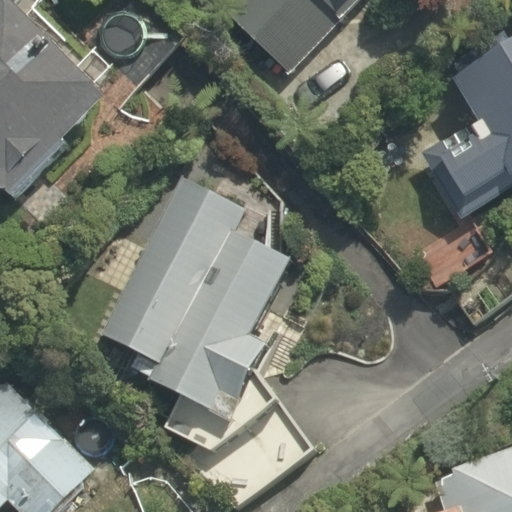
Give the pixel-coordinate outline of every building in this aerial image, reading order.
[(0,0),(0,226),(5,231),(90,142),(90,83),(3,0),(0,0)] [(273,0),(239,40),(280,75),(344,0),(273,0)] [(511,28),(439,72),(468,121),(423,147),(464,217),(511,188),(511,28)] [(176,145),(83,319),(149,354),(133,383),(151,393),(127,415),(211,511),(230,511),(309,444),(243,368),(258,340),(247,334),(286,261),(274,255),(298,211),(176,145)] [(0,500),(12,511),(44,511),(100,455),(0,358),(0,500)] [(511,511),(511,442),(352,492),(357,511),(511,511)]
